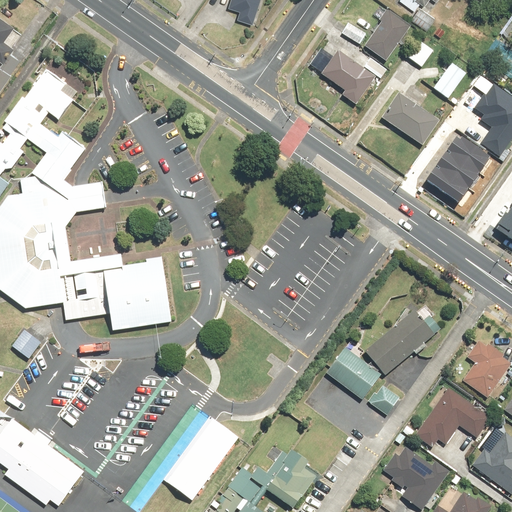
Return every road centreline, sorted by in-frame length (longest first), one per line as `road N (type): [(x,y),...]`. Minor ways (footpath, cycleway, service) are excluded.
road 1 (secondary): [(511,288),(245,98)]
road 2 (secondary): [(245,98),(103,0)]
road 3 (residential): [(245,98),(314,0)]
